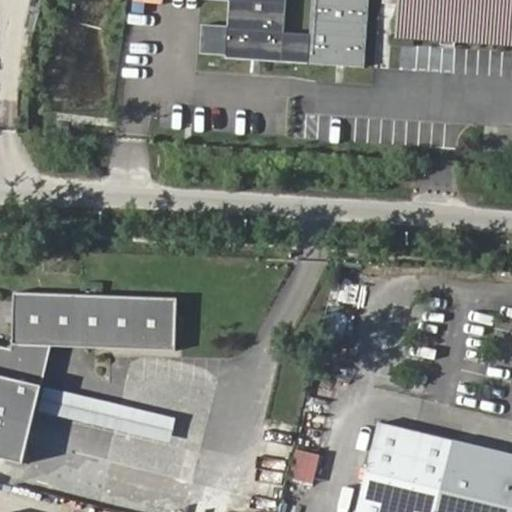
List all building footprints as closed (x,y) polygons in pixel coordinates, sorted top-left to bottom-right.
[(230,0),(229,25),(203,23),(201,52),(227,54),(227,57),(365,66),(369,0),(230,0)] [(511,0),(394,0),(391,33),(511,44),(511,0)] [(177,346),(177,293),(11,294),(11,346),(49,346),(177,346)] [(40,385),(49,346),(11,346),(11,350),(0,347),(0,459),(22,464),(34,408),(40,385)] [(177,416),(40,385),(34,408),(171,440),(177,416)] [(511,511),(511,457),(383,424),(360,511),(511,511)] [(294,449),(289,479),(315,484),(320,453),(294,449)]
